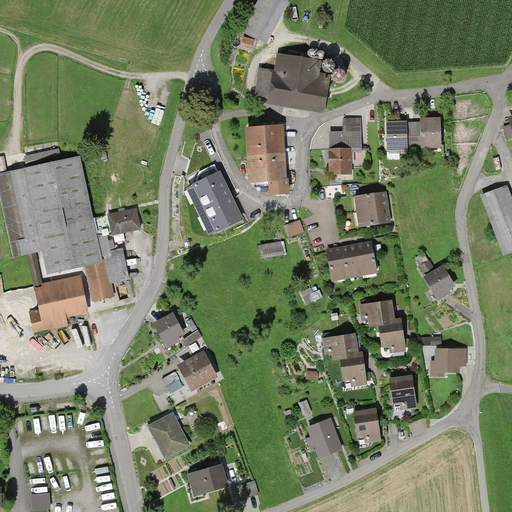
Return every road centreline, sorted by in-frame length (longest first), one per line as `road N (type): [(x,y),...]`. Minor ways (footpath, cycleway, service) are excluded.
road 1 (residential): [(197,67),(214,87),(217,135),(233,171),(275,203),(298,197),(305,137),(325,116),(391,95),(506,83)]
road 2 (residential): [(103,378),(157,279),(166,177),(197,67)]
road 3 (residential): [(506,83),(460,213),(481,350),(474,400)]
road 4 (residential): [(474,400),(416,442),(275,511)]
road 5 (residential): [(136,511),(103,378)]
